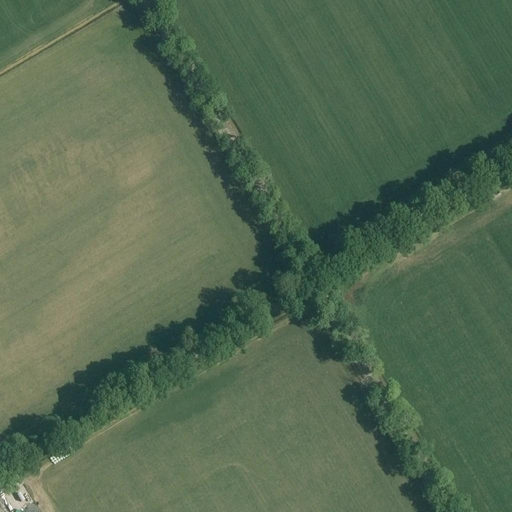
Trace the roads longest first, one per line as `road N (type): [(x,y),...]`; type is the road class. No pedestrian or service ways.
road 1 (track): [(313,284),(0,471)]
road 2 (track): [(313,284),(145,0)]
road 3 (track): [(448,511),(313,284)]
road 4 (track): [(313,284),(511,166)]
